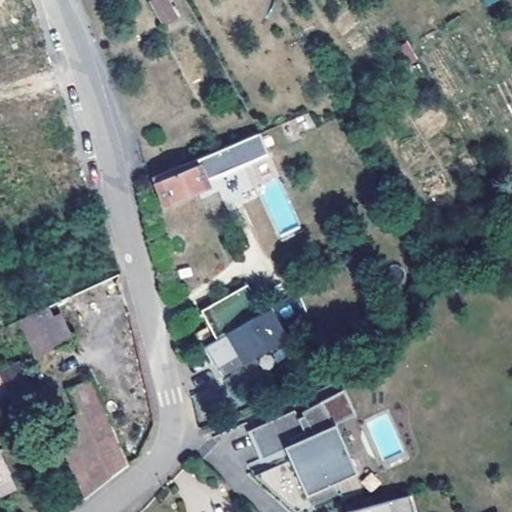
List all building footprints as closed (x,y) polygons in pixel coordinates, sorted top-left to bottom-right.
[(146,0),(159,23),(172,15),(164,0),(146,0)] [(307,112),(285,125),(292,137),(313,125),(307,112)] [(205,176),(266,152),(257,132),(151,175),(161,200),(208,182),(205,176)] [(421,201),(432,221),(459,206),(438,169),(417,181),(413,174),(407,177),(411,184),(394,194),(403,210),(421,201)] [(415,230),(432,221),(421,201),(403,210),(415,230)] [(212,333),(257,309),(245,286),(200,310),(212,333)] [(60,310),(24,327),(41,364),(77,346),(60,310)] [(220,374),(251,357),(246,348),(257,342),(245,320),(180,357),(199,391),(222,378),(220,374)] [(246,348),(251,357),(262,351),(257,342),(246,348)] [(0,363),(0,384),(7,400),(32,388),(17,355),(0,363)] [(116,473),(127,464),(95,385),(76,394),(86,414),(91,412),(116,473)] [(249,430),(262,457),(285,446),(308,495),(360,471),(337,422),(336,422),(322,399),(302,408),(305,413),(300,415),(297,408),(249,430)] [(0,490),(20,481),(0,437),(0,490)] [(310,494),(314,502),(340,490),(336,482),(310,494)] [(339,511),(410,511),(406,495),(370,504),(339,511)]
